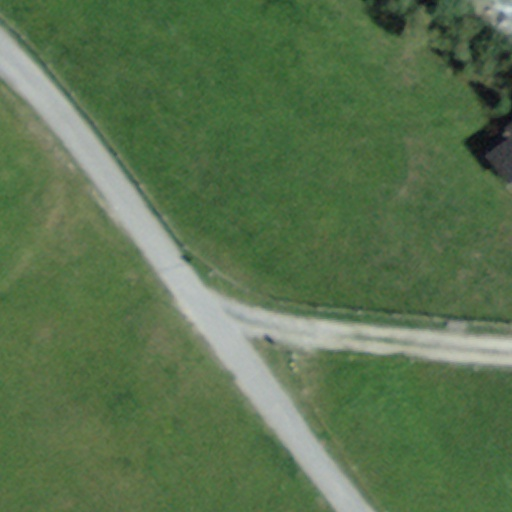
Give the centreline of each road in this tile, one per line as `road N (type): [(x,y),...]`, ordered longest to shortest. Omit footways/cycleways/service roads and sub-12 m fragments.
road 1 (residential): [(360,511),(62,120),(0,62)]
road 2 (track): [(208,311),(276,333),(511,349)]
